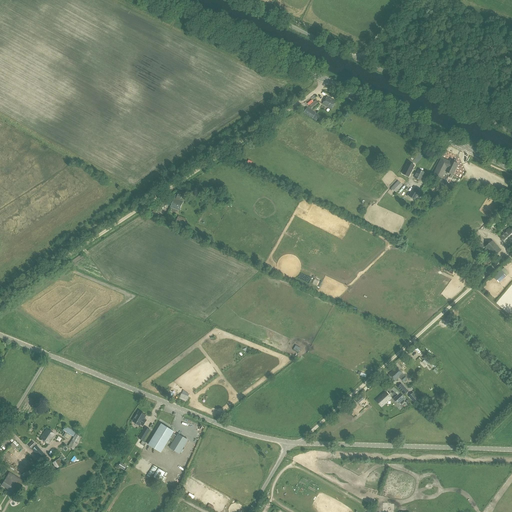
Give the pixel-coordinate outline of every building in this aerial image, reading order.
[(327,96),(323,104),(332,109),(336,101),(327,96)] [(304,113),(312,119),(316,113),(307,108),(304,113)] [(453,175),(458,164),(450,160),(450,161),(441,157),(435,170),(434,169),(433,172),(434,173),(433,174),(442,178),(441,179),(445,181),(447,176),(451,178),(452,174),(453,175)] [(409,177),(414,165),(408,162),(402,174),(409,177)] [(396,192),(403,185),(398,180),(391,188),(396,192)] [(414,200),(420,191),(414,187),(409,197),(414,200)] [(180,199),(182,196),(178,194),(176,199),(174,198),(170,207),(179,210),(183,201),(179,200),(180,198),(180,199)] [(161,208),(165,205),(162,201),(151,209),(155,215),(162,210),(161,208)] [(178,216),(177,219),(176,222),(183,225),(186,220),(178,216)] [(507,245),(511,239),(511,231),(508,228),(499,237),(507,245)] [(494,257),(501,249),(493,240),(485,247),(486,248),(494,257)] [(478,254),(484,248),(480,243),(474,250),(478,254)] [(504,268),(494,277),(499,283),(509,273),(504,268)] [(395,382),(400,377),(403,382),(407,378),(405,376),(404,376),(397,368),(389,375),(395,382)] [(404,395),(408,391),(401,383),(397,387),(404,395)] [(393,384),(391,386),(397,393),(400,391),(393,384)] [(387,392),(381,397),(380,397),(376,401),(381,407),(386,403),(386,402),(391,398),(387,392)] [(405,398),(403,395),(400,392),(393,399),(398,405),(405,398)] [(408,396),(414,402),(414,403),(419,398),(413,392),(408,396)] [(181,395),(179,400),(186,403),(189,398),(181,395)] [(358,404),(365,398),(363,395),(356,401),(358,404)] [(142,412),(141,413),(139,411),(133,421),(140,425),(140,424),(143,426),(146,420),(144,419),(146,416),(144,414),(144,413),(142,412)] [(172,434),(174,431),(161,424),(148,445),(161,452),(169,440),(172,442),(173,440),(174,441),(169,447),(180,454),(188,440),(178,434),(176,436),(172,434)] [(73,436),(75,433),(76,432),(65,426),(63,430),(73,436)] [(145,427),(139,438),(143,441),(150,430),(145,427)] [(47,429),(40,439),(48,444),(55,434),(47,429)] [(81,437),(76,434),(75,434),(71,442),(68,446),(74,450),(76,446),(81,437)] [(36,445),(32,449),(37,455),(41,451),(36,445)] [(52,463),(54,465),(56,469),(64,464),(60,457),(52,463)] [(147,476),(151,478),(158,468),(153,465),(147,476)] [(44,474),(47,473),(42,466),(33,471),(36,476),(39,474),(40,475),(44,473),(44,474)] [(165,472),(158,468),(153,477),(160,481),(165,472)] [(15,494),(23,480),(9,472),(1,485),(15,494)]
